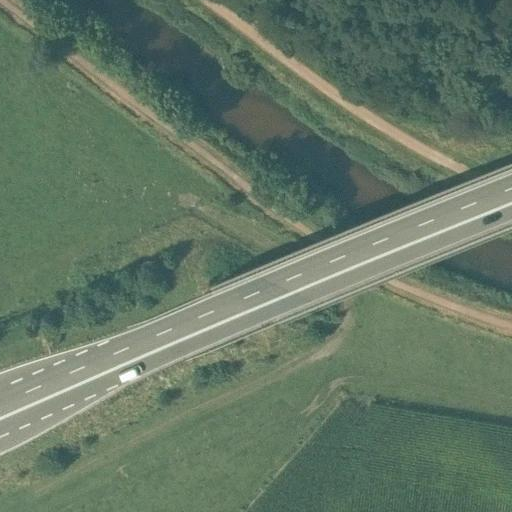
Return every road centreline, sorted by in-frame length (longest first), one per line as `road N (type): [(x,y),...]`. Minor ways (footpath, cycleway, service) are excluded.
road 1 (trunk): [(0,423),(511,207)]
road 2 (trunk): [(511,184),(0,394)]
